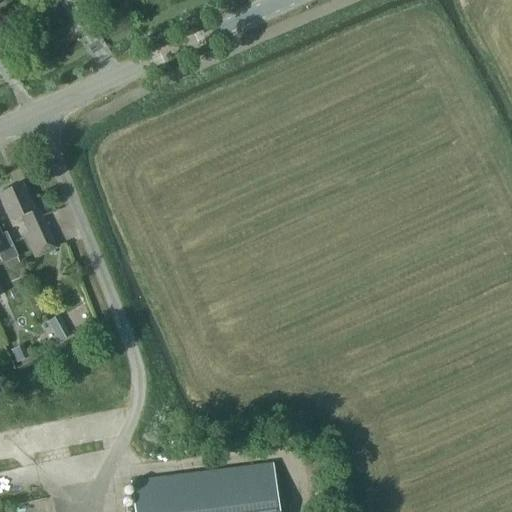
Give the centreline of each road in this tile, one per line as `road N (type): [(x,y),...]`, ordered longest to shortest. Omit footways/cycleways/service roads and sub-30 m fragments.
road 1 (tertiary): [(0,130),(288,0)]
road 2 (track): [(109,466),(279,453),(289,460),(295,511)]
